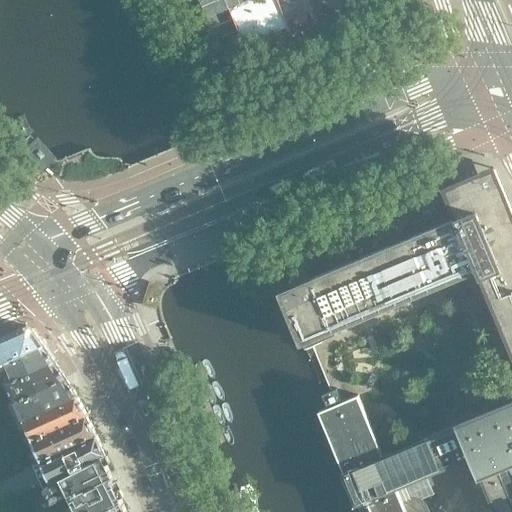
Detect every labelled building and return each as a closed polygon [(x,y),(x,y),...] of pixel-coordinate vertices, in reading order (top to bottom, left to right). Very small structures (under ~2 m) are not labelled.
[(247,0),(195,0),(222,64),(288,36),(273,0),(249,0),(248,1),(247,0)] [(53,158),(38,141),(28,150),(43,167),(53,158)] [(406,511),(396,488),(471,457),(479,475),(497,468),(511,461),(511,209),(494,166),(443,187),(456,217),(281,291),(281,290),(279,291),(301,343),(477,269),(480,274),(479,275),(511,352),(511,401),(383,455),(374,435),(387,429),(379,409),(366,415),(357,395),(342,401),(337,388),(323,393),(328,407),(319,411),(344,472),(343,472),(356,504),(359,503),(362,511),(406,511)] [(156,304),(162,285),(160,285),(150,282),(145,301),(156,304)] [(0,362),(44,344),(33,328),(27,326),(0,337),(0,362)] [(12,379),(56,361),(44,344),(0,362),(0,374),(9,370),(12,379)] [(17,399),(67,377),(56,361),(12,379),(9,381),(17,399)] [(24,417),(77,395),(78,394),(67,377),(17,399),(1,406),(9,423),(24,417)] [(32,436),(88,414),(78,394),(77,395),(24,417),(32,436)] [(41,458),(97,434),(88,414),(32,436),(41,458)] [(51,481),(106,453),(97,434),(41,458),(51,481)] [(107,511),(124,504),(117,489),(118,488),(110,472),(110,471),(103,455),(105,454),(106,455),(107,454),(106,453),(51,481),(45,484),(44,488),(51,502),(68,493),(73,502),(69,504),(67,509),(69,511),(67,511),(107,511)] [(511,511),(511,503),(509,497),(505,486),(497,468),(479,475),(491,504),(494,511),(511,511)]
